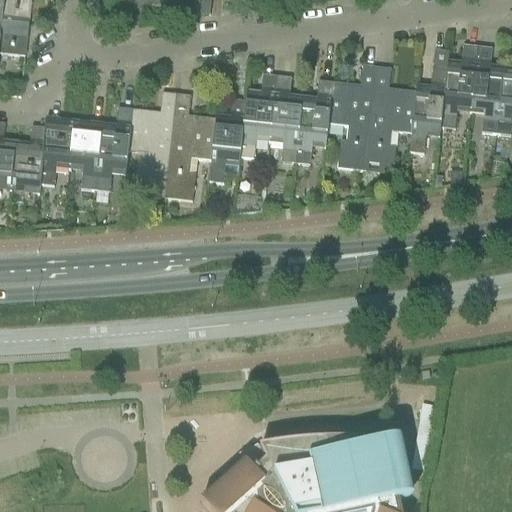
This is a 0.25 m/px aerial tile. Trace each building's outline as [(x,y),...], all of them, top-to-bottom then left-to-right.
[(0,0),(0,27),(28,31),(31,3),(7,0),(0,0)] [(127,0),(127,5),(160,9),(160,0),(127,0)] [(0,56),(25,59),(28,31),(0,27),(0,56)] [(443,113),(441,131),(455,133),(457,115),(470,117),(471,113),(478,51),(463,49),(461,66),(447,65),(447,69),(446,75),(447,76),(443,113)] [(471,113),(470,117),(484,118),(482,136),(496,138),(499,113),(504,71),(503,71),(489,70),(491,52),(478,51),(471,113)] [(412,137),(409,155),(424,157),(426,140),(440,141),(441,131),(443,113),(447,76),(446,75),(447,69),(447,65),(448,55),(434,54),(430,91),(418,90),(417,90),(416,95),(414,113),(412,137)] [(330,113),(328,127),(348,130),(346,145),(340,144),(337,172),(366,175),(373,113),(377,71),(362,70),(360,89),(359,96),(353,96),(354,89),(333,86),(330,113)] [(373,113),(366,175),(392,178),(396,150),(390,150),(391,135),(412,137),(414,113),(416,95),(394,93),(393,100),(387,99),(387,92),(390,73),(377,71),(373,113)] [(499,113),(496,138),(511,139),(511,127),(511,72),(505,71),(504,71),(499,113)] [(260,97),(247,95),(246,105),(240,160),(254,162),(256,144),(270,146),(277,80),(262,78),(260,97)] [(274,113),(270,146),(283,148),(280,165),(295,167),(303,100),(289,99),(291,82),(277,80),(274,113)] [(316,102),(303,100),(295,167),(310,169),(312,151),(325,153),(328,127),(333,86),(318,85),(316,102)] [(133,114),(128,155),(148,158),(146,172),(140,171),(137,199),(165,202),(175,113),(177,98),(162,97),(159,123),(153,123),(153,116),(133,114)] [(175,113),(165,202),(192,205),(195,177),(197,162),(211,164),(216,123),(194,120),(193,127),(186,127),(190,100),(177,98),(175,113)] [(211,164),(208,185),(223,187),(225,175),(238,177),(239,171),(240,160),(245,113),(246,105),(231,103),(229,126),(217,124),(217,120),(216,120),(216,123),(211,164)] [(102,127),(94,194),(110,196),(112,179),(125,180),(128,155),(133,114),(118,112),(116,129),(103,127),(102,127)] [(45,131),(38,188),(40,188),(54,190),(56,173),(68,174),(74,124),(73,124),(48,121),(46,121),(45,131)] [(74,124),(68,174),(82,176),(81,192),(94,194),(102,127),(101,127),(75,124),(74,124)] [(4,127),(0,126),(0,194),(10,195),(16,145),(2,144),(4,127)] [(16,145),(10,195),(37,198),(39,199),(40,188),(38,188),(45,131),(31,129),(29,147),(16,145)] [(450,176),(449,189),(460,187),(461,176),(450,176)] [(434,180),(433,191),(440,190),(441,180),(434,180)] [(421,382),(422,382),(429,381),(429,380),(428,374),(428,373),(421,375),(420,375),(421,382)] [(434,407),(421,405),(410,470),(422,472),(434,407)] [(200,506),(205,511),(400,511),(399,506),(401,506),(388,445),(370,444),(352,444),(334,444),(309,446),(284,448),(259,452),(260,458),(248,470),(245,466),(200,506)]
